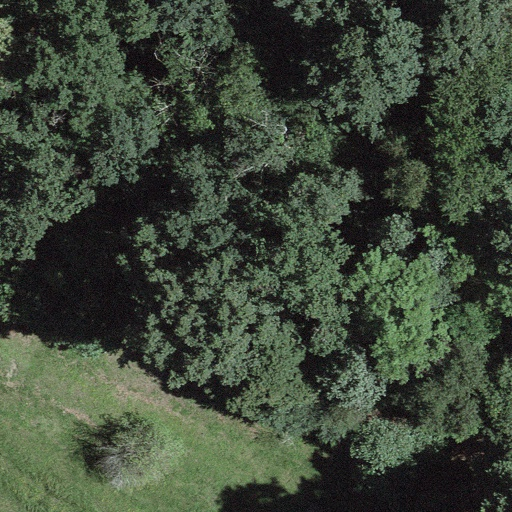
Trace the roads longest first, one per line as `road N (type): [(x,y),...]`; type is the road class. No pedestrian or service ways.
road 1 (track): [(511,433),(387,430),(309,418),(144,358),(0,324)]
road 2 (track): [(0,398),(165,511)]
